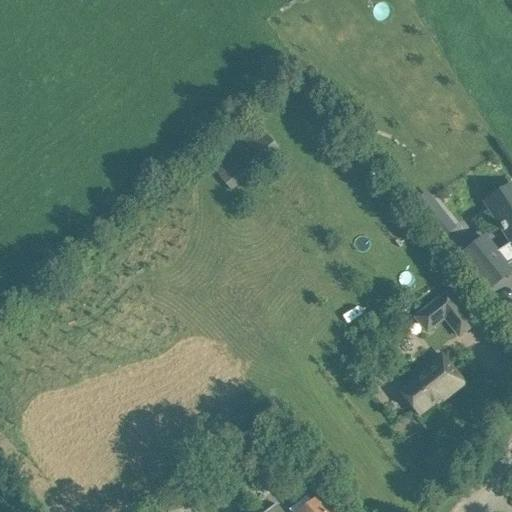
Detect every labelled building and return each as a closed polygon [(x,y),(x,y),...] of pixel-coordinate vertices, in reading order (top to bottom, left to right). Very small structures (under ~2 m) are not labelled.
[(511,200),(492,213),(511,244),(496,253),(483,238),(462,254),(489,289),(511,272),(507,267),(511,263),(511,200)] [(473,326),(447,293),(416,318),(427,332),(444,318),(459,336),(473,326)] [(441,356),(420,373),(421,375),(399,392),(418,416),(440,399),(442,401),(464,384),(441,356)] [(283,467),(295,479),(303,471),(291,459),(283,467)] [(306,496),(288,510),(289,511),(331,511),(327,506),(319,497),(312,502),(306,496)]
